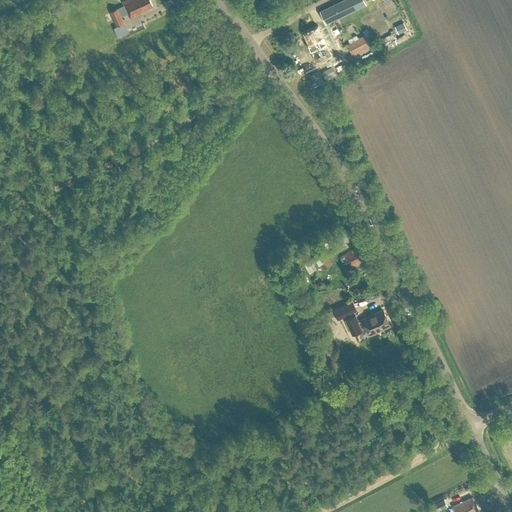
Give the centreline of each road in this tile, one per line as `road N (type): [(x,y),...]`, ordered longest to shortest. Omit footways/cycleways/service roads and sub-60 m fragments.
road 1 (unclassified): [(469,425),(362,205),(219,0)]
road 2 (track): [(0,194),(27,263),(52,390),(126,511)]
road 3 (track): [(232,90),(112,163),(0,211)]
